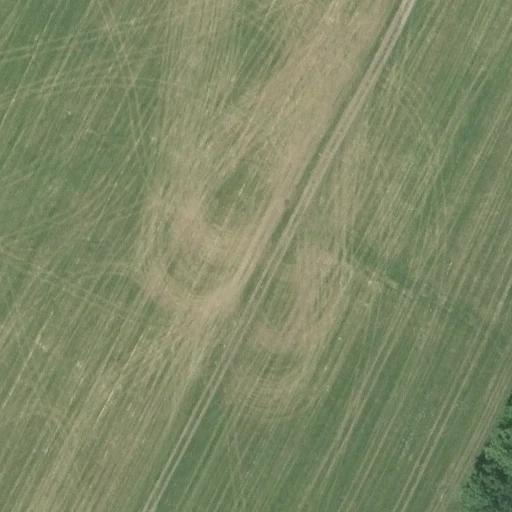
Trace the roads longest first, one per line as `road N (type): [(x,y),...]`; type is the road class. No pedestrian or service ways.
road 1 (track): [(416,0),(150,511)]
road 2 (track): [(299,215),(511,341)]
